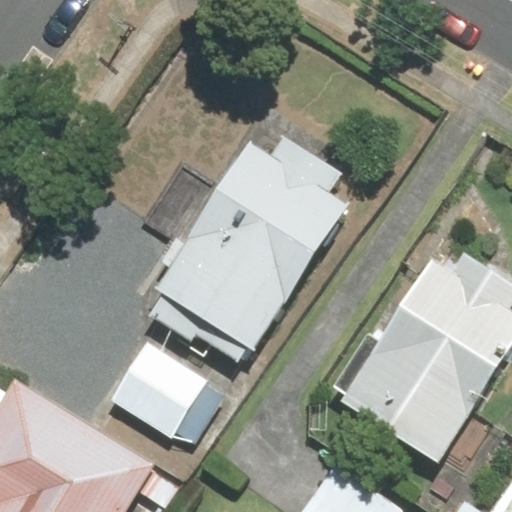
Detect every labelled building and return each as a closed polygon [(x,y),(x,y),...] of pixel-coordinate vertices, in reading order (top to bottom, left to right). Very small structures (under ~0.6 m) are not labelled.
[(279,157),(261,145),(154,316),(247,374),(264,347),(272,352),(362,208),(340,194),(354,172),(293,135),(279,157)] [(434,257),(347,401),(453,465),(511,366),(511,274),(474,252),(468,260),(455,252),(447,265),(434,257)] [(157,340),(122,393),(176,429),(212,376),(157,340)] [(137,511),(166,464),(23,382),(16,393),(0,383),(0,502),(6,506),(2,511),(137,511)] [(410,511),(413,508),(345,461),(310,511),(410,511)] [(511,511),(511,496),(502,511),(511,511)]
